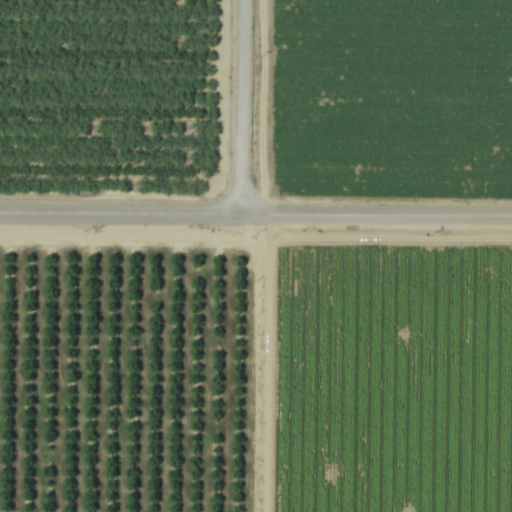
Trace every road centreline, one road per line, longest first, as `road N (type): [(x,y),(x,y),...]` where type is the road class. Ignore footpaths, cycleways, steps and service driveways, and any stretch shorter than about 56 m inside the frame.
road 1 (residential): [(0,207),(511,210)]
road 2 (track): [(258,210),(256,511)]
road 3 (residential): [(230,209),(232,0)]
